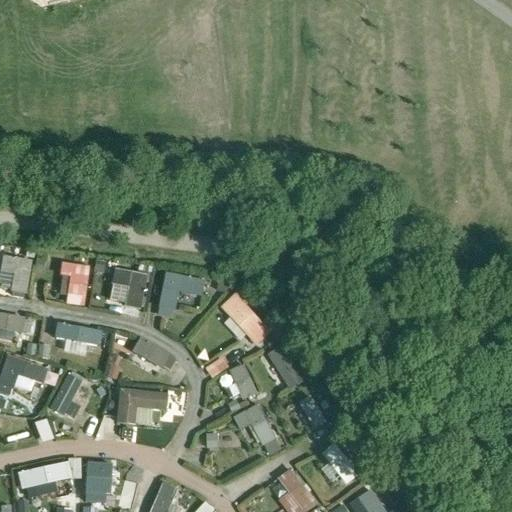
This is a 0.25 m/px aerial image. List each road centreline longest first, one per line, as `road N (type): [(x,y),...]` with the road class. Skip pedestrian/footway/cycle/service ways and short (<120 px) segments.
road 1 (residential): [(175,468),(201,374),(178,347),(109,320),(0,304)]
road 2 (residential): [(0,467),(107,451),(159,463)]
